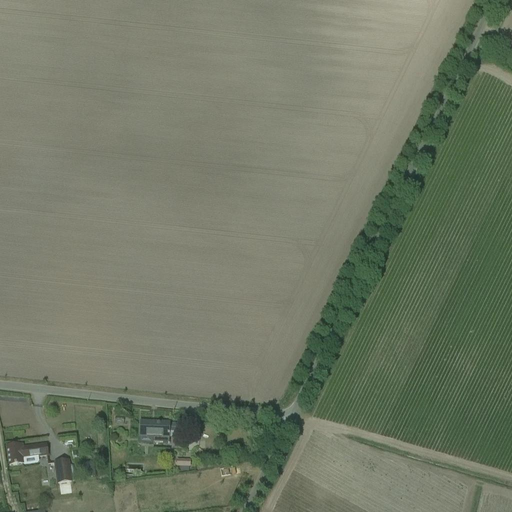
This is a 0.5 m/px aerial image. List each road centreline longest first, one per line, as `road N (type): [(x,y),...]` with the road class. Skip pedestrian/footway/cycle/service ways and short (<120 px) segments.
road 1 (unclassified): [(283,419),(488,0)]
road 2 (residential): [(0,388),(283,419)]
